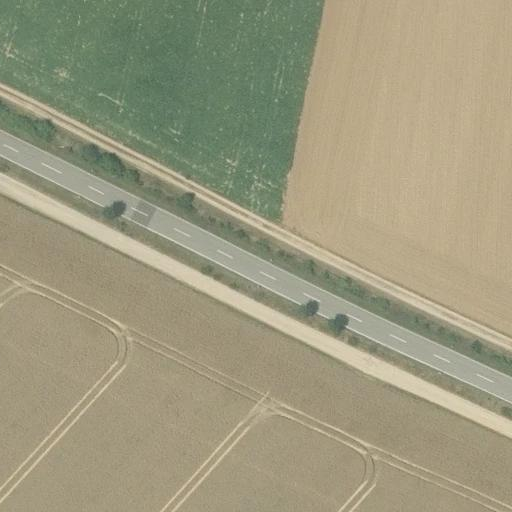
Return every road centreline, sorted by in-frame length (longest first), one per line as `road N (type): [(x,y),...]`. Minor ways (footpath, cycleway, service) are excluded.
road 1 (track): [(511,371),(0,118)]
road 2 (track): [(511,457),(395,408),(0,210)]
road 3 (tertiary): [(511,416),(0,170)]
